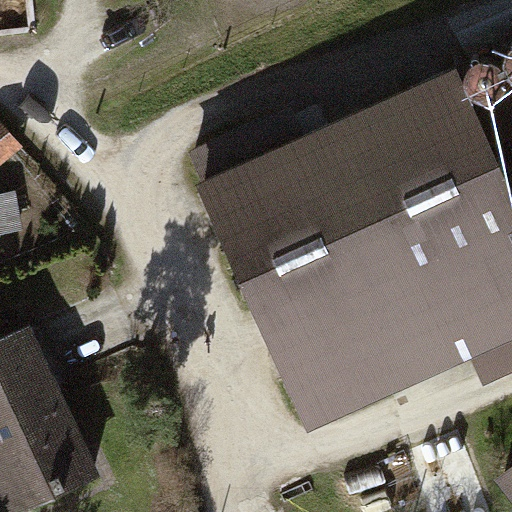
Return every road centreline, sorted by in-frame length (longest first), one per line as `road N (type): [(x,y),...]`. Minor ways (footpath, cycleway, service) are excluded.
road 1 (track): [(224,511),(179,283),(110,150),(0,61)]
road 2 (track): [(110,150),(511,7)]
